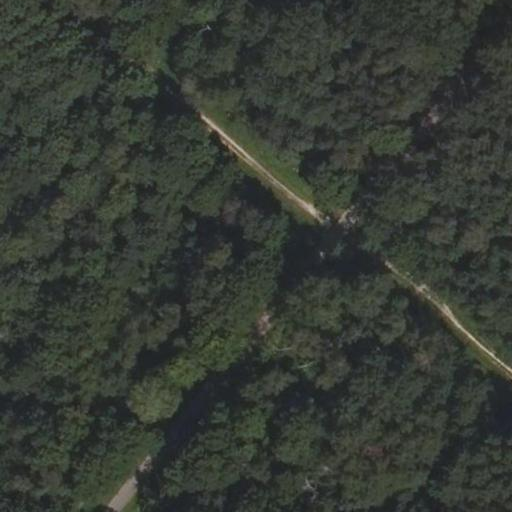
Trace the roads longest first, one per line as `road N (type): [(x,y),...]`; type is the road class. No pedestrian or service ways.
road 1 (track): [(115,511),(511,21)]
road 2 (track): [(65,0),(511,381)]
